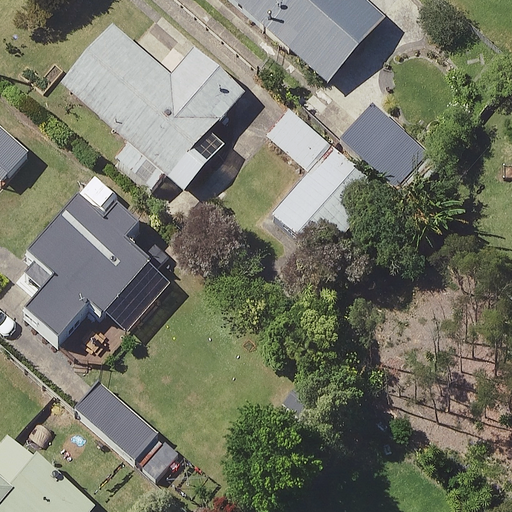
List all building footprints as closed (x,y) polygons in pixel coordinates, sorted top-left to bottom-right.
[(219,0),(329,94),(389,25),(359,0),(219,0)] [(61,94),(169,187),(245,100),(195,57),(173,83),(114,33),(61,94)] [(431,159),(375,111),(342,149),(398,197),(431,159)] [(31,160),(0,134),(0,189),(3,192),(31,160)] [(383,196),(333,153),(272,224),(322,267),(383,196)] [(101,325),(150,269),(127,249),(143,231),(117,209),(103,226),(77,203),(24,265),(51,289),(24,320),(60,352),(91,316),(101,325)] [(160,441),(99,389),(76,416),(137,468),(160,441)] [(404,451),(373,420),(348,446),(379,477),(404,451)] [(96,511),(9,440),(0,451),(0,511),(96,511)]
